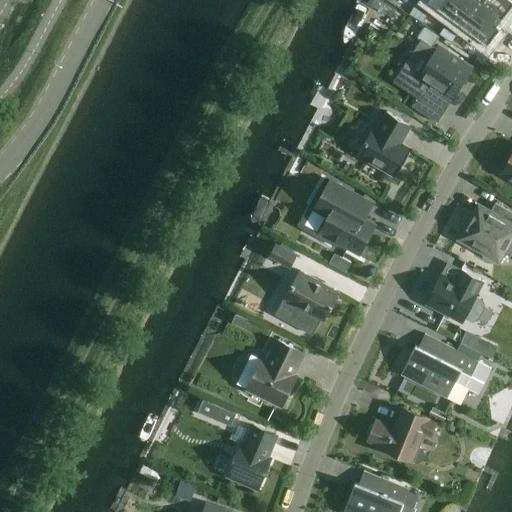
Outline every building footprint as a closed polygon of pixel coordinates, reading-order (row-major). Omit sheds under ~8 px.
[(511,5),(511,0),(439,0),(435,6),(487,45),(500,28),(497,25),(511,5)] [(378,9),(370,17),(384,31),(392,23),(378,9)] [(426,26),(418,37),(432,46),(440,36),(426,26)] [(438,45),(418,77),(429,84),(420,99),(418,97),(411,107),(436,123),(451,99),(465,78),(471,67),(461,61),(438,45)] [(395,177),(411,149),(401,143),(411,125),(387,111),(376,129),(373,127),(357,154),(395,177)] [(511,153),(500,173),(511,179),(511,153)] [(319,231),(360,253),(375,225),(362,218),(360,212),(366,200),(329,180),(317,203),(318,206),(329,213),(319,231)] [(474,215),(461,237),(479,247),(479,250),(481,253),(485,256),(489,256),(491,254),(498,258),(501,254),(505,255),(511,252),(511,226),(510,226),(511,222),(511,212),(495,203),(489,214),(482,210),(478,218),(474,215)] [(275,243),(269,255),(290,267),(296,255),(275,243)] [(335,253),(330,262),(346,270),(351,262),(335,253)] [(454,281),(441,274),(426,303),(462,322),(465,316),(472,320),(478,318),(484,307),(482,301),(475,297),(484,280),(460,268),(454,281)] [(299,270),(283,299),(296,306),(287,322),(311,335),(320,319),(324,321),(340,293),(299,270)] [(236,313),(232,322),(243,327),(247,319),(236,313)] [(466,331),(461,343),(475,350),(480,338),(466,331)] [(261,359),(247,389),(282,406),(296,376),(292,374),(296,365),(297,365),(303,352),(277,339),(266,361),(261,359)] [(461,343),(457,350),(478,361),(482,353),(475,350),(461,343)] [(415,345),(401,373),(447,397),(455,382),(465,387),(479,393),(491,368),(478,361),(457,350),(449,346),(442,359),(415,345)] [(370,424),(367,433),(369,436),(368,440),(385,447),(384,449),(412,461),(416,462),(421,460),(424,453),(422,447),(418,446),(424,433),(430,435),(435,423),(429,420),(429,419),(401,408),(393,426),(376,419),(375,423),(370,424)] [(223,409),(218,421),(230,426),(235,414),(223,409)] [(447,420),(444,427),(453,431),(456,423),(447,420)] [(258,489),(271,458),(267,457),(276,435),(253,425),(244,447),(240,445),(227,475),(258,489)] [(181,480),(176,495),(190,500),(195,485),(181,480)] [(355,483),(343,511),(342,511),(411,511),(419,493),(388,481),(383,494),(355,483)] [(233,511),(206,503),(202,511),(233,511)]
